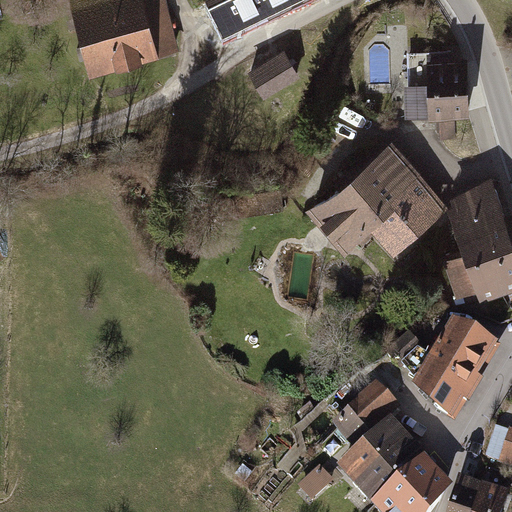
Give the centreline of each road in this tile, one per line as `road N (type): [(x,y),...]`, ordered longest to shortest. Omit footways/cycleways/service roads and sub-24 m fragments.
road 1 (residential): [(339,0),(133,113),(0,155)]
road 2 (residential): [(442,511),(468,441),(511,369)]
road 3 (tertiary): [(460,0),(481,36),(511,137)]
road 4 (unknown): [(511,154),(468,170),(446,165),(394,124)]
